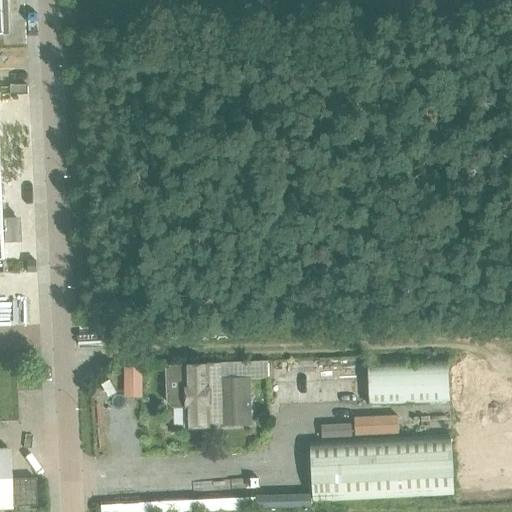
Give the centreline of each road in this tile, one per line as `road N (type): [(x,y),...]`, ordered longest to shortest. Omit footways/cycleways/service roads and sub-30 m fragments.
road 1 (residential): [(48,0),(62,339)]
road 2 (residential): [(70,511),(62,339)]
